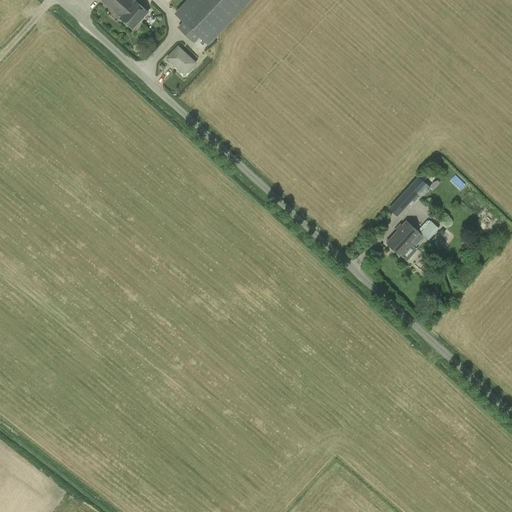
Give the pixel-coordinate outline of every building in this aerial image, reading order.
[(120,17),(133,29),(148,12),(144,8),(136,1),(135,1),(133,0),(102,0),(104,2),(121,16),(120,17)] [(200,36),(207,43),(222,28),(247,0),(190,0),(177,14),(184,21),(178,28),(194,42),(200,36)] [(183,76),(196,63),(178,46),(166,60),(169,63),(175,68),(183,76)] [(462,189),(467,185),(457,175),(453,180),(462,189)] [(417,176),(388,207),(397,216),(417,193),(421,197),(430,187),(417,176)] [(415,246),(424,237),(428,241),(439,228),(431,221),(420,233),(406,221),(387,242),(400,254),(411,242),(415,246)]
